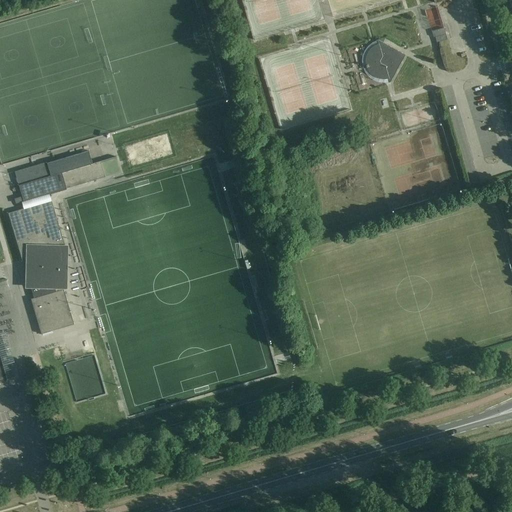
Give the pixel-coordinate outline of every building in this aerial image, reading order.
[(432,32),(433,37),(433,38),(435,37),(445,34),(444,28),(432,32)] [(447,40),(447,38),(445,34),(435,37),(437,43),(438,42),(440,42),(447,40)] [(381,43),(378,44),(374,46),(370,49),(367,53),(365,57),(365,62),(365,65),(366,68),(368,71),(371,75),(374,77),(375,78),(379,79),(384,80),(388,79),(391,80),(405,55),(382,42),(381,43)] [(474,93),(467,94),(468,104),(475,103),(474,93)] [(407,125),(435,116),(431,103),(403,112),(407,125)] [(476,176),(468,136),(458,138),(466,178),(476,176)] [(49,176),(51,176),(61,173),(93,163),(90,151),(79,154),(46,164),(49,176)] [(61,173),(66,189),(68,188),(105,177),(101,163),(101,161),(93,163),(61,173)] [(30,180),(48,175),(44,163),(26,168),(30,180)] [(8,213),(22,261),(27,259),(27,287),(30,287),(34,298),(31,299),(41,334),(74,324),(63,289),(56,292),(55,288),(58,288),(59,249),(65,247),(51,200),(51,201),(49,195),(66,190),(66,189),(61,173),(51,176),(49,176),(19,185),(23,202),(21,202),(22,203),(23,209),(8,213)] [(0,381),(13,378),(1,335),(0,335),(0,381)]
